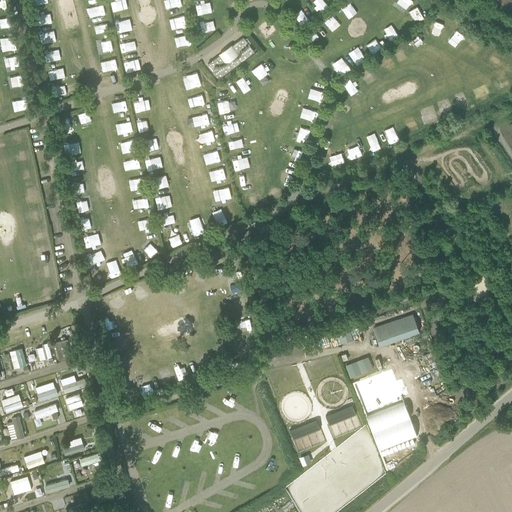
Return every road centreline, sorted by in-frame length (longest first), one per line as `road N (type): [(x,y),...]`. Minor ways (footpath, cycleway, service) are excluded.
road 1 (track): [(511,323),(413,160)]
road 2 (unclassified): [(377,511),(511,399)]
